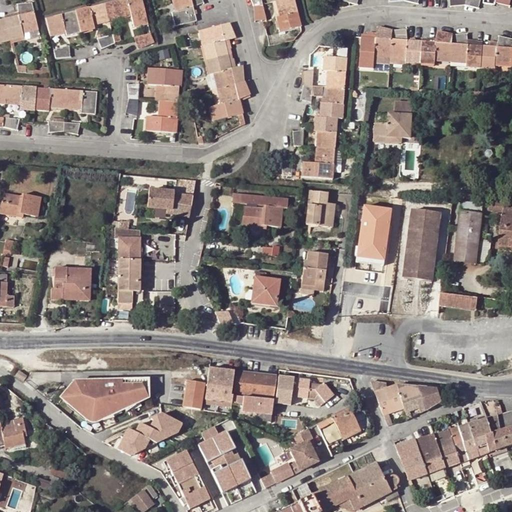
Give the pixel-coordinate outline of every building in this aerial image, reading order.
[(140,0),(123,0),(45,19),(49,32),(56,30),(57,34),(61,33),(65,32),(66,36),(94,30),(93,25),(96,25),(99,24),(99,20),(107,18),(122,14),(123,18),(127,17),(130,16),(133,28),(147,25),(140,0)] [(175,0),(177,4),(173,5),(175,12),(171,13),(175,27),(196,21),(194,15),(192,8),(203,3),(201,0),(175,0)] [(265,21),(260,0),(250,0),(254,7),(254,22),(265,21)] [(300,27),(293,0),(278,0),(279,1),(281,9),(278,10),(279,14),(280,17),(275,18),(279,32),(300,27)] [(479,0),(448,0),(449,7),(464,5),(477,9),(479,0)] [(18,16),(4,20),(0,20),(0,43),(12,40),(20,38),(23,37),(22,33),(29,32),(27,28),(37,25),(31,4),(17,5),(17,13),(18,16)] [(208,38),(204,39),(206,46),(201,47),(209,76),(213,74),(215,81),(218,80),(220,89),(223,97),(219,98),(221,105),(214,107),(208,108),(212,122),(233,117),(237,116),(238,121),(243,120),(241,108),(239,102),(249,97),(243,83),(242,69),(231,70),(227,56),(224,42),(229,40),(235,38),(229,24),(205,30),(208,38)] [(40,37),(37,25),(27,28),(29,32),(22,33),(23,37),(24,41),(40,37)] [(511,40),(499,37),(497,42),(495,48),(487,47),(482,47),(468,46),(467,40),(467,34),(452,35),(438,32),(437,39),(435,43),(420,42),(413,42),(407,41),(406,30),(392,31),(378,27),(376,33),(375,39),(361,38),(359,68),(373,69),(374,56),(381,56),(381,53),(390,53),(399,54),(399,57),(406,58),(406,64),(434,65),(434,60),(441,61),(441,57),(450,58),(458,58),(459,62),(466,62),(466,68),(495,70),(495,64),(502,65),(502,62),(511,62),(511,40)] [(118,33),(111,35),(112,35),(113,43),(120,41),(118,33)] [(135,38),(139,49),(152,42),(150,34),(135,38)] [(112,35),(97,39),(101,49),(114,43),(113,43),(112,35)] [(183,44),(180,36),(174,38),(176,46),(183,44)] [(53,51),(55,58),(69,58),(68,47),(53,51)] [(390,53),(390,57),(389,65),(406,66),(406,64),(406,58),(399,57),(399,54),(390,53)] [(227,56),(231,70),(236,68),(234,64),(233,60),(232,60),(231,55),(227,56)] [(434,60),(434,65),(434,68),(450,69),(450,61),(450,58),(441,57),(441,61),(434,60)] [(332,180),(332,174),(333,164),(336,119),(342,119),(346,59),(324,58),(323,72),(328,72),(328,76),(327,79),(331,80),(330,97),(326,96),(325,104),(321,104),(320,109),(320,114),(320,118),(314,118),(314,127),(314,132),(315,132),(318,132),(318,139),(322,140),(321,148),(320,156),(316,156),(316,160),(315,164),(303,163),(302,178),(332,180)] [(179,68),(177,68),(171,68),(170,73),(150,71),(149,85),(155,85),(162,86),(161,94),(165,94),(165,103),(164,112),(160,111),(160,115),(159,118),(147,117),(146,132),(175,134),(179,68)] [(312,87),(313,71),(301,72),(303,86),(300,100),(311,103),(311,96),(312,87)] [(209,76),(207,76),(211,91),(210,91),(214,107),(221,105),(219,98),(223,97),(220,89),(218,80),(215,81),(213,74),(209,76)] [(136,117),(138,85),(127,86),(129,100),(125,114),(136,117)] [(162,86),(155,85),(155,88),(154,102),(160,102),(165,103),(165,94),(161,94),(162,86)] [(0,99),(5,99),(14,100),(13,104),(17,104),(20,105),(20,110),(48,112),(48,107),(52,107),(56,108),(56,103),(65,104),(73,104),(73,109),(77,109),(80,109),(80,114),(95,116),(96,94),(92,93),(0,86),(0,99)] [(312,87),(311,96),(321,97),(321,87),(312,87)] [(374,125),(373,137),(401,139),(409,139),(410,139),(410,131),(411,116),(412,103),(395,103),(394,116),(388,116),(388,125),(374,125)] [(19,120),(0,118),(0,127),(3,127),(16,131),(19,120)] [(77,135),(77,124),(48,122),(49,133),(63,132),(77,135)] [(420,132),(410,131),(410,139),(409,139),(409,143),(419,144),(420,132)] [(302,147),(303,132),(292,132),(294,146),(302,147)] [(317,148),(321,148),(322,140),(318,139),(318,132),(315,132),(313,148),(317,148)] [(293,161),(281,162),(282,176),(291,177),(293,161)] [(188,218),(192,197),(173,195),(174,193),(150,190),(148,209),(172,211),(172,215),(174,216),(188,218)] [(327,194),(309,192),(307,207),(307,215),(306,225),(327,227),(328,216),(325,216),(326,205),(327,194)] [(0,205),(0,214),(16,217),(17,213),(23,215),(37,217),(40,199),(21,196),(21,198),(1,195),(0,205)] [(491,198),(490,212),(503,214),(504,205),(504,200),(491,198)] [(462,204),(461,213),(481,215),(482,206),(462,204)] [(334,206),(326,205),(325,216),(328,216),(327,227),(332,228),(334,206)] [(367,205),(358,262),(388,266),(397,210),(367,205)] [(511,205),(510,205),(504,205),(503,214),(502,216),(501,216),(497,247),(509,248),(509,243),(511,243),(511,205)] [(260,226),(266,227),(280,228),(282,209),(263,208),(263,210),(243,208),(241,228),(260,230),(260,226)] [(410,210),(402,270),(406,270),(406,272),(428,275),(429,273),(433,273),(440,214),(410,210)] [(481,215),(461,213),(460,212),(456,243),(478,245),(479,240),(482,215),(481,215)] [(117,280),(139,277),(139,261),(138,232),(115,230),(115,239),(117,239),(117,280)] [(479,240),(478,245),(476,262),(482,262),(484,261),(486,259),(488,257),(489,254),(490,241),(479,240)] [(13,242),(6,241),(3,254),(11,255),(13,242)] [(476,262),(478,245),(456,243),(454,263),(476,265),(476,262)] [(277,257),(278,245),(273,244),(272,250),(260,248),(259,255),(277,257)] [(291,253),(282,252),(281,258),(281,260),(290,261),(291,253)] [(303,262),(300,287),(314,288),(315,282),(324,283),(326,265),(327,257),(327,255),(307,253),(306,262),(303,262)] [(10,258),(3,257),(1,266),(8,267),(10,258)] [(55,269),(54,276),(80,278),(85,278),(85,275),(66,275),(66,270),(55,269)] [(85,275),(85,278),(90,279),(90,271),(66,270),(66,275),(85,275)] [(406,270),(402,270),(401,278),(432,282),(433,273),(429,273),(428,275),(406,272),(406,270)] [(0,307),(13,308),(13,297),(5,297),(6,276),(0,276),(0,307)] [(80,278),(54,276),(54,290),(51,290),(50,300),(62,301),(62,296),(84,297),(85,278),(80,278)] [(139,312),(139,277),(117,280),(118,312),(139,312)] [(62,296),(62,301),(89,302),(90,279),(85,278),(84,297),(62,296)] [(254,278),(251,301),(264,303),(263,305),(276,307),(278,281),(254,278)] [(314,288),(300,287),(300,290),(301,290),(301,294),(307,295),(307,291),(323,293),(324,283),(315,282),(314,288)] [(471,299),(439,295),(438,307),(445,308),(470,312),(471,299)] [(226,402),(231,402),(232,396),(230,395),(233,372),(207,369),(204,399),(209,399),(210,397),(226,399),(226,402)] [(26,376),(18,370),(15,374),(23,380),(26,376)] [(236,372),(233,395),(273,399),(276,377),(236,372)] [(309,381),(278,377),(277,389),(291,391),(291,397),(314,400),(320,407),(333,396),(323,384),(320,385),(308,384),(309,381)] [(61,398),(92,424),(148,398),(147,380),(76,381),(61,398)] [(405,409),(397,384),(387,388),(386,383),(370,381),(384,416),(405,409)] [(186,382),(183,408),(200,410),(203,384),(186,382)] [(426,410),(418,387),(397,384),(405,409),(409,419),(426,410)] [(437,390),(418,387),(426,410),(428,410),(441,402),(437,390)] [(243,404),(244,397),(232,396),(231,402),(243,404)] [(243,404),(241,418),(269,428),(272,401),(244,397),(243,404)] [(331,417),(316,424),(329,450),(337,446),(336,443),(371,426),(360,403),(331,417)] [(496,416),(502,431),(508,429),(511,428),(511,415),(511,411),(506,413),(502,414),(496,416)] [(117,450),(131,457),(156,444),(160,436),(166,439),(177,433),(182,425),(161,414),(150,419),(153,421),(156,422),(152,431),(149,429),(139,424),(135,433),(128,430),(117,450)] [(492,417),(486,419),(492,434),(502,431),(496,416),(492,417)] [(22,418),(0,423),(0,424),(3,436),(4,440),(5,448),(25,443),(23,437),(22,432),(25,431),(22,418)] [(487,454),(488,458),(509,451),(508,446),(502,431),(492,434),(486,419),(481,420),(477,422),(485,436),(474,440),(480,456),(487,454)] [(474,423),(468,424),(474,440),(485,436),(477,422),(474,423)] [(468,424),(458,428),(469,460),(480,456),(474,440),(468,424)] [(198,446),(222,494),(250,480),(226,432),(218,436),(214,426),(201,433),(205,442),(198,446)] [(460,463),(462,467),(471,464),(469,460),(458,428),(449,430),(460,463)] [(502,431),(508,446),(511,444),(511,438),(508,429),(502,431)] [(308,430),(292,438),(297,447),(290,451),(299,471),(318,463),(312,450),(317,447),(308,430)] [(446,469),(460,463),(449,430),(434,435),(446,469)] [(416,440),(428,475),(446,469),(434,435),(416,440)] [(160,436),(156,444),(166,439),(160,436)] [(394,443),(410,481),(428,475),(416,440),(401,445),(399,440),(394,443)] [(183,498),(179,500),(184,506),(187,505),(189,510),(210,500),(186,452),(165,461),(183,498)] [(350,511),(351,511),(360,508),(397,490),(396,486),(397,485),(398,483),(398,481),(398,479),(397,478),(395,477),(394,476),(392,476),(390,477),(389,477),(388,478),(387,479),(385,481),(375,461),(311,494),(319,511),(324,511),(333,508),(334,509),(337,509),(342,509),(346,510),(348,511),(350,511)] [(288,464),(269,473),(274,483),(292,474),(288,464)] [(61,480),(65,474),(52,466),(48,472),(61,480)] [(269,473),(258,478),(263,488),(274,483),(269,473)] [(150,485),(144,490),(151,500),(158,496),(150,485)] [(19,495),(21,487),(13,486),(12,494),(19,495)] [(139,511),(147,511),(156,506),(145,492),(129,504),(133,510),(136,507),(139,511)] [(319,511),(311,494),(297,501),(302,511),(319,511)] [(302,511),(297,501),(275,511),(302,511)]
